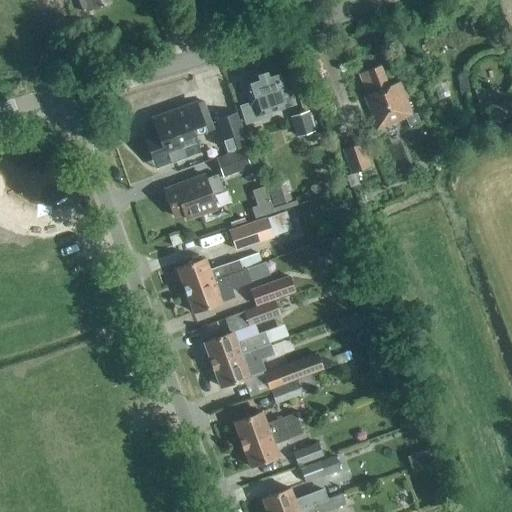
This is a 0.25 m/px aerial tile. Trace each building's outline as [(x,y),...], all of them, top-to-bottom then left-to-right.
[(95,10),(110,4),(108,0),(78,0),(83,14),(95,9),(95,10)] [(388,87),(380,66),(365,72),(359,75),(367,95),(364,97),(377,130),(405,119),(408,129),(420,125),(416,114),(412,116),(399,83),(388,87)] [(246,123),(257,120),(256,117),(292,105),(291,104),(288,92),(280,68),(243,80),(250,104),(241,107),(246,123)] [(511,117),(511,108),(510,101),(488,108),(493,124),(511,117)] [(196,104),(195,102),(150,118),(155,131),(142,136),(155,171),(201,154),(191,129),(203,125),(206,133),(212,131),(202,102),(196,104)] [(225,153),(248,145),(236,113),(214,120),(225,153)] [(297,138),(315,133),(309,113),(290,118),(297,138)] [(350,175),(372,167),(363,144),(342,150),(350,175)] [(223,178),(251,169),(244,149),(217,159),(223,178)] [(223,192),(217,175),(205,180),(204,176),(164,191),(174,217),(182,214),(185,221),(216,210),(211,196),(223,192)] [(287,194),(284,185),(267,190),(273,208),(292,202),(289,193),(287,194)] [(234,251),(272,238),(266,218),(227,231),(234,251)] [(337,251),(355,244),(352,233),(333,239),(337,251)] [(172,247),(182,244),(178,235),(169,238),(172,247)] [(213,281),(246,269),(261,264),(257,254),(209,271),(205,259),(176,269),(184,291),(213,281)] [(213,281),(184,291),(193,314),(234,298),(231,290),(251,283),(246,269),(213,281)] [(255,307),(294,293),(288,276),(249,290),(255,307)] [(248,327),(281,316),(275,300),(243,313),(248,327)] [(224,320),(229,334),(232,333),(248,327),(243,313),(224,320)] [(248,327),(232,333),(236,343),(252,336),(248,327)] [(212,366),(270,344),(264,332),(252,336),(236,343),(232,333),(229,334),(204,343),(212,366)] [(270,344),(212,366),(220,388),(265,371),(261,361),(274,355),(270,344)] [(272,390),(296,381),(323,370),(319,358),(264,378),(270,391),(272,390)] [(272,390),(276,405),(302,395),(296,381),(272,390)] [(419,408),(422,416),(430,413),(427,405),(419,408)] [(241,445),(299,424),(295,413),(266,424),(262,413),(233,423),(241,445)] [(299,424),(241,445),(250,468),(278,457),(273,444),(302,434),(299,424)] [(404,459),(415,474),(438,457),(427,442),(404,459)] [(298,466),(323,457),(318,445),(293,454),(298,466)] [(320,462),(325,477),(340,472),(334,457),(320,462)] [(305,484),(325,477),(320,462),(300,469),(305,484)] [(324,491),(294,502),(290,489),(262,500),(266,511),(297,511),(298,511),(327,501),(324,491)] [(298,511),(297,511),(326,511),(332,510),(345,505),(341,495),(327,501),(298,511)]
